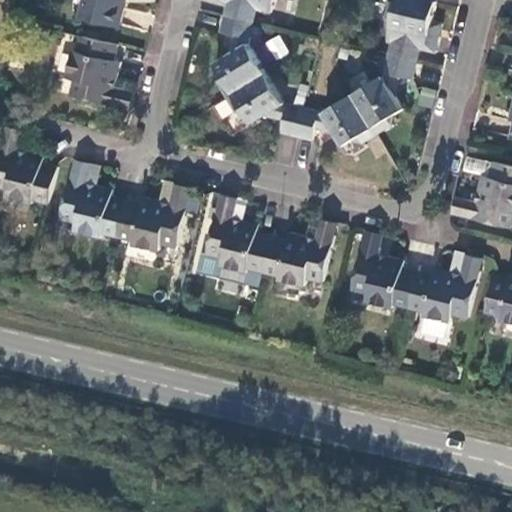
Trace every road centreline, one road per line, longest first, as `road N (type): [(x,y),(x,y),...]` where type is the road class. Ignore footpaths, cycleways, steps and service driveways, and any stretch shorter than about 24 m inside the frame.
road 1 (secondary): [(511,470),(0,350)]
road 2 (residential): [(146,150),(403,212),(430,194),(483,0)]
road 3 (track): [(0,453),(169,498)]
road 4 (residential): [(181,0),(146,150)]
